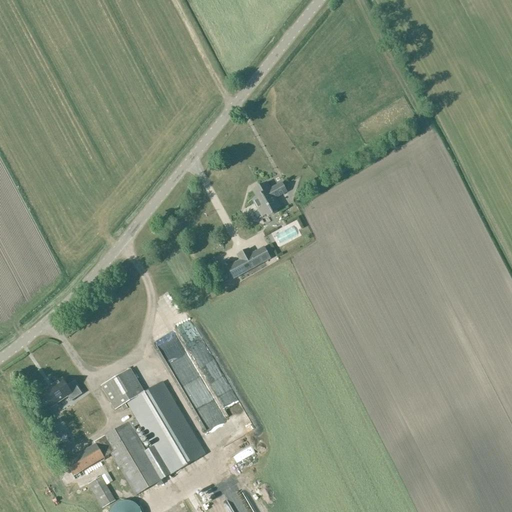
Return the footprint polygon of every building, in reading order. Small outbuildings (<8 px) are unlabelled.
[(270,188),(267,182),(252,190),(255,197),(251,199),(262,218),(266,216),(268,218),(278,212),(277,210),(281,208),(276,199),(287,192),(282,182),(270,188)] [(271,259),(264,246),(252,253),(249,248),(236,255),(239,260),(226,267),(233,280),(271,259)] [(218,339),(231,332),(221,314),(208,320),(218,339)] [(186,350),(202,344),(194,324),(178,330),(186,350)] [(155,338),(198,428),(203,425),(207,434),(228,425),(225,419),(222,421),(206,386),(202,388),(174,329),(155,338)] [(135,419),(169,476),(206,455),(163,381),(144,392),(131,369),(101,386),(115,411),(127,404),(135,419)] [(68,388),(62,381),(42,394),(52,409),(68,398),(71,403),(82,395),(74,384),(68,388)] [(169,476),(135,419),(130,422),(130,421),(101,438),(110,454),(135,497),(169,476)] [(67,443),(66,433),(58,433),(58,443),(67,443)] [(53,448),(58,445),(51,434),(46,436),(53,448)] [(243,435),(221,445),(226,456),(248,446),(243,435)] [(110,454),(101,438),(94,442),(95,444),(65,462),(73,477),(104,458),(110,454)] [(234,464),(236,469),(250,461),(247,456),(234,464)] [(116,501),(101,476),(88,484),(103,509),(116,501)] [(141,511),(141,510),(140,508),(139,507),(138,506),(137,505),(135,504),(134,503),(132,502),(130,502),(129,501),(128,501),(126,501),(124,501),(123,501),(122,501),(120,502),(118,503),(116,504),(115,505),(114,506),(113,507),(112,508),(111,510),(110,511),(141,511)]
